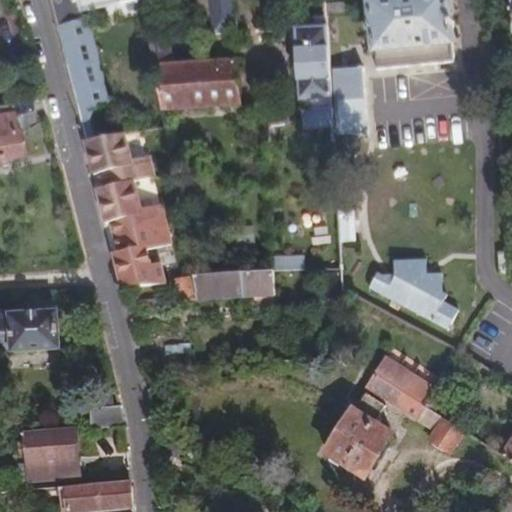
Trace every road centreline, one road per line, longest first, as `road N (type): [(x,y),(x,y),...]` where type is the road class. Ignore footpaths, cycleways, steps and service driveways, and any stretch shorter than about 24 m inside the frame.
road 1 (residential): [(34,0),(99,277)]
road 2 (residential): [(99,277),(128,383),(147,511)]
